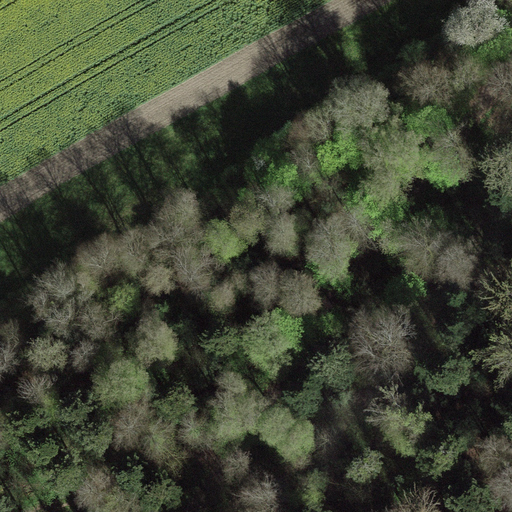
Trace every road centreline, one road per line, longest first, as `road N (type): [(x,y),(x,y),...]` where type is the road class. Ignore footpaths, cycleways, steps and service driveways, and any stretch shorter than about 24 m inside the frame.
road 1 (track): [(177,511),(511,72)]
road 2 (track): [(215,460),(72,511)]
